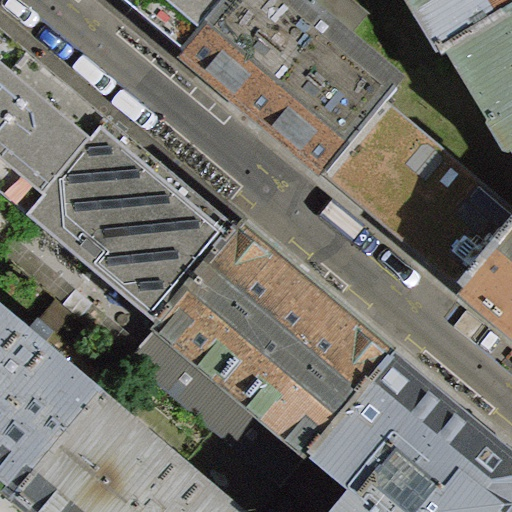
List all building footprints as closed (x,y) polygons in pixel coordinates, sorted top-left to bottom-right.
[(123,0),(187,53),(231,0),(123,0)] [(397,78),(303,0),(231,0),(187,53),(328,172),(384,105),(399,87),(397,78)] [(449,50),(511,10),(511,0),(409,0),(442,54),(449,50)] [(511,10),(449,50),(509,151),(511,149),(511,10)] [(0,192),(28,216),(108,121),(0,30),(0,192)] [(511,226),(511,210),(384,105),(328,172),(465,285),(511,226)] [(108,121),(28,216),(157,323),(237,227),(108,121)] [(0,249),(28,216),(0,192),(0,249)] [(511,226),(465,285),(511,325),(511,226)] [(237,227),(157,323),(311,453),(392,358),(237,227)] [(29,333),(0,309),(0,479),(17,494),(101,394),(44,346),(57,333),(41,319),(29,333)] [(311,453),(157,323),(128,356),(284,487),(311,453)] [(511,456),(392,358),(311,453),(356,489),(336,511),(505,511),(511,505),(511,456)] [(241,511),(101,394),(17,494),(38,511),(241,511)]
